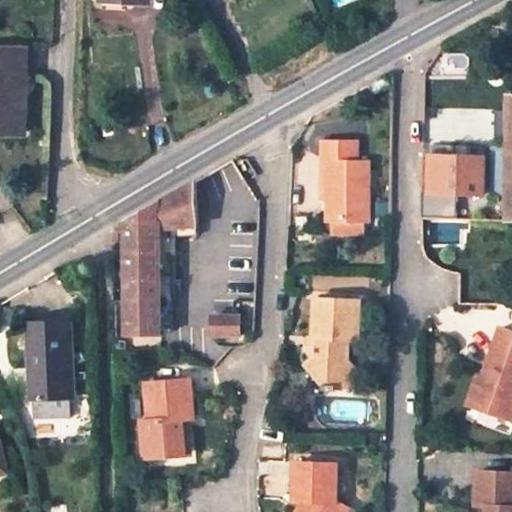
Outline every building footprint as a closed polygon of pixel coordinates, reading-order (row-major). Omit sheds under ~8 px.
[(0,50),(0,129),(23,131),(24,52),(0,50)] [(367,91),(371,103),(387,97),(383,86),(367,91)] [(360,225),(367,225),(366,164),(357,164),(357,145),(322,145),(322,165),(328,165),(328,225),(335,225),(360,225)] [(475,148),(452,147),(453,157),(433,156),(431,212),(465,214),(465,193),(483,193),(484,158),(475,158),(475,148)] [(242,179),(233,163),(212,175),(221,191),(242,179)] [(377,206),(388,206),(388,181),(378,180),(377,206)] [(162,303),(162,257),(161,227),(196,226),(195,184),(128,224),(129,338),(176,336),(175,303),(162,303)] [(360,225),(335,225),(335,247),(361,248),(360,225)] [(197,241),(196,226),(161,227),(162,257),(183,256),(182,241),(197,241)] [(336,390),(356,371),(348,362),(349,346),(358,347),(360,305),(316,303),(315,343),(305,352),(313,359),(304,369),(321,386),(320,395),(333,397),(336,390)] [(242,311),(217,312),(217,331),(243,330),(242,311)] [(67,321),(24,322),(28,394),(70,393),(67,321)] [(507,383),(497,416),(511,420),(511,334),(507,347),(497,381),(507,383)] [(356,371),(336,390),(354,392),(356,371)] [(477,410),(497,416),(507,383),(497,381),(487,378),(477,410)] [(191,384),(153,388),(157,422),(145,423),(148,460),(189,456),(184,419),(195,418),(191,384)] [(300,511),(348,511),(337,503),(338,468),(298,466),(295,496),(296,501),(298,502),(304,505),(300,511)] [(511,511),(511,474),(477,473),(476,506),(487,507),(486,511),(511,511)]
